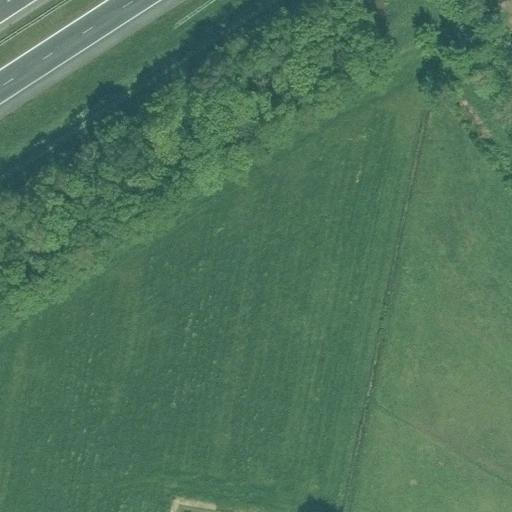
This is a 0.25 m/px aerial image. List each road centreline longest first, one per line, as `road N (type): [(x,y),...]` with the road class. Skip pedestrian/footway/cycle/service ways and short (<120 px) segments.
road 1 (track): [(0,198),(299,0)]
road 2 (track): [(356,0),(374,27),(392,32),(423,21),(511,142)]
road 3 (motorway): [(0,90),(142,0)]
